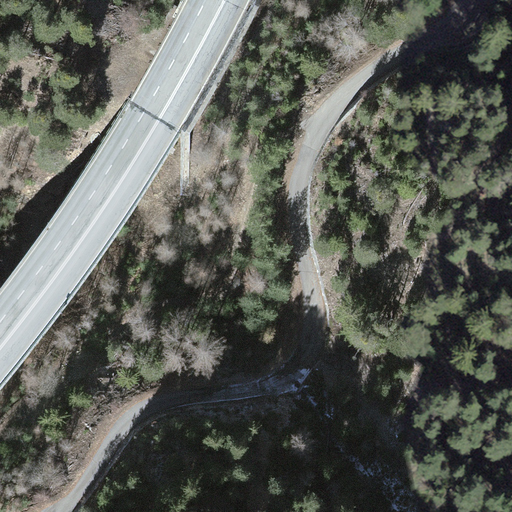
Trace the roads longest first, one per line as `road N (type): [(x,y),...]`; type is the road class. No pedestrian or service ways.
road 1 (unclassified): [(468,0),(365,90),(316,153),(312,222),(349,370),(341,415),(307,426),(233,416),(166,434),(121,460),(79,511)]
road 2 (primary): [(214,0),(112,180),(0,334)]
